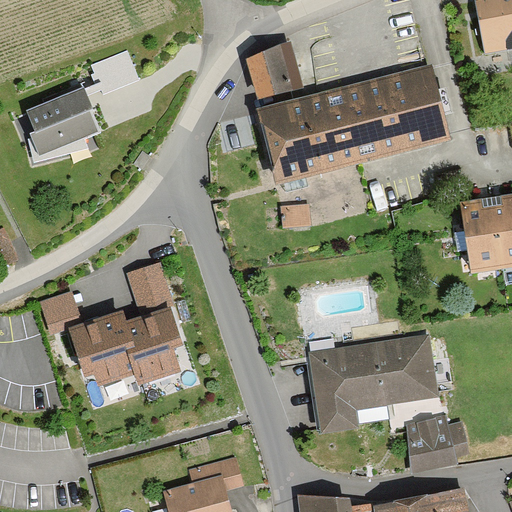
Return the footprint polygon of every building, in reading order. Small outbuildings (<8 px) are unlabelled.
[(511,0),(468,0),(467,0),(478,55),(511,48),(511,0)] [(295,88),(285,44),(236,55),(247,100),(295,88)] [(131,47),(91,61),(102,92),(142,78),(131,47)] [(243,117),(261,186),(443,140),(426,71),(243,117)] [(75,89),(14,114),(32,157),(93,133),(75,89)] [(511,202),(511,196),(481,200),(492,271),(511,267),(511,202)] [(481,200),(452,205),(462,275),(492,271),(481,200)] [(270,204),(270,232),(304,232),(303,203),(270,204)] [(129,273),(142,315),(172,305),(159,264),(129,273)] [(82,323),(71,292),(41,302),(52,333),(67,328),(82,323)] [(142,315),(128,319),(134,340),(125,343),(134,370),(138,382),(182,368),(174,344),(183,341),(172,305),(142,315)] [(82,323),(67,328),(82,373),(94,369),(98,382),(134,370),(125,343),(134,340),(128,319),(124,309),(82,323)] [(436,396),(423,333),(303,356),(318,434),(350,428),(347,413),(436,396)] [(457,424),(443,427),(441,414),(392,423),(401,476),(450,467),(449,462),(464,459),(457,424)] [(224,511),(219,491),(236,487),(230,460),(184,471),(187,483),(157,491),(163,511),(224,511)] [(414,491),(415,511),(463,511),(460,482),(414,491)] [(415,511),(414,491),(367,502),(368,511),(415,511)] [(344,496),(299,495),(302,511),(347,511),(345,503),(344,496)] [(368,511),(367,502),(345,503),(347,511),(368,511)]
